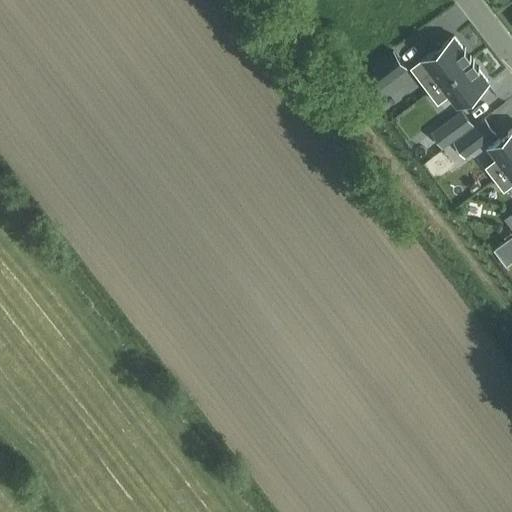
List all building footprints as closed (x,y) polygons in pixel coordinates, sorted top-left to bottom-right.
[(428,73),(419,80),(427,92),(471,58),(454,35),(419,61),(428,73)] [(393,51),(361,75),(372,90),(404,66),(393,51)] [(471,58),(427,92),(436,103),(446,96),(455,107),(489,81),(471,58)] [(445,122),(431,133),(442,147),(456,136),(472,124),(461,110),(445,122)] [(479,144),(495,132),(484,117),(468,129),(479,144)] [(495,160),(485,167),(493,179),(511,164),(511,128),(486,148),(495,160)] [(511,164),(493,179),(502,190),(511,183),(511,164)] [(511,241),(508,237),(494,247),(506,263),(511,258),(511,241)]
